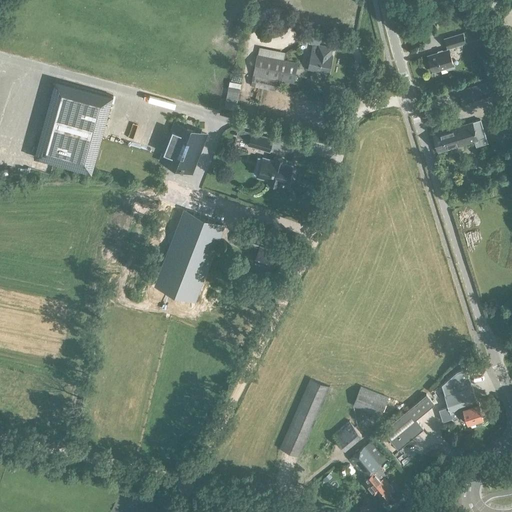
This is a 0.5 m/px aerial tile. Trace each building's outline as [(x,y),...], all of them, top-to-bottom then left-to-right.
[(463,32),(444,38),(447,48),(466,43),(463,32)] [(494,38),(486,41),(488,48),(496,45),(494,38)] [(506,59),(511,57),(511,41),(502,44),(506,59)] [(258,45),(256,52),(282,57),(283,50),(258,45)] [(308,69),(329,73),(333,56),(331,55),(332,48),(318,45),(317,52),(312,51),(308,69)] [(428,56),(433,71),(453,65),(449,50),(428,56)] [(253,74),(261,76),(277,79),(293,82),(297,62),(257,54),(253,74)] [(261,76),(259,87),(275,90),(277,79),(261,76)] [(92,172),(113,95),(56,79),(35,157),(92,172)] [(491,80),(461,89),(466,104),(495,95),(491,80)] [(236,104),(237,87),(226,86),(225,103),(236,104)] [(492,134),(505,130),(499,113),(487,117),(492,134)] [(511,117),(502,120),(507,136),(511,134),(511,117)] [(481,119),(472,122),(434,134),(439,151),(474,140),(476,146),(488,142),(486,137),(486,136),(481,119)] [(176,122),(161,159),(192,171),(196,160),(185,155),(191,141),(202,145),(206,134),(195,129),(194,132),(186,129),(187,126),(176,122)] [(252,133),(249,145),(269,151),(273,139),(252,133)] [(257,174),(257,175),(270,178),(268,182),(279,185),(280,181),(287,183),(288,180),(290,178),(292,177),(293,174),(292,172),(291,170),(292,166),(285,164),(286,159),(275,156),(274,161),(262,157),(257,174)] [(220,223),(183,208),(153,282),(190,297),(220,223)] [(250,245),(248,250),(257,254),(254,259),(271,266),(272,265),(273,265),(275,260),(274,259),(277,253),(260,246),(260,245),(252,241),(250,245)] [(481,410),(479,403),(478,403),(472,385),(472,386),(466,368),(457,371),(442,385),(445,395),(451,413),(453,420),(466,416),(468,424),(477,422),(476,420),(483,417),(483,416),(485,415),(486,414),(486,412),(485,411),(483,410),(481,410)] [(280,448),(300,457),(331,386),(310,378),(280,448)] [(353,405),(381,416),(389,396),(361,385),(353,405)] [(426,394),(408,409),(416,419),(434,404),(426,394)] [(408,409),(383,429),(399,448),(423,428),(416,419),(408,409)] [(469,439),(476,438),(474,430),(467,432),(469,439)] [(366,445),(349,458),(365,477),(373,470),(381,463),(366,445)] [(377,468),(381,474),(386,471),(382,464),(377,468)] [(366,481),(364,483),(374,495),(378,492),(383,499),(394,490),(384,477),(381,479),(378,476),(373,470),(365,477),(366,477),(364,479),(366,481)]
